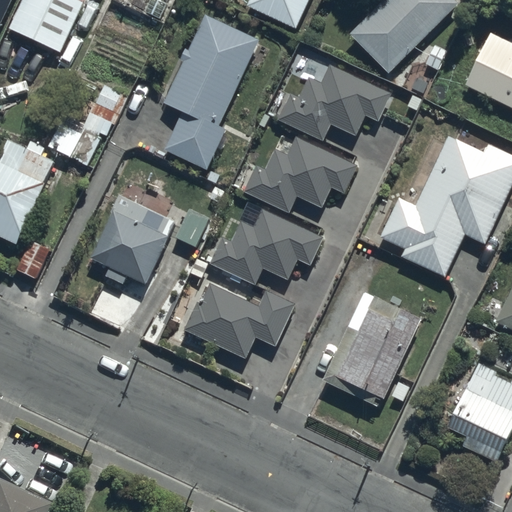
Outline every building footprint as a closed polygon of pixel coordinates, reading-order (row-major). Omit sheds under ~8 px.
[(0,0),(0,25),(12,0),(0,0)] [(63,57),(85,7),(69,0),(22,0),(8,33),(63,57)] [(313,0),(253,0),(249,10),(298,33),(313,0)] [(460,7),(452,0),(384,0),(349,36),(392,77),(460,7)] [(262,44),(207,17),(190,53),(185,50),(179,62),(184,64),(164,107),(184,116),(167,152),(210,173),(229,133),(222,129),(262,44)] [(511,46),(491,37),(468,89),(511,109),(511,46)] [(393,98),(330,68),(321,86),(311,81),(301,102),(293,98),(280,124),(325,145),(333,127),(358,138),(367,119),(380,125),(393,98)] [(105,88),(84,134),(99,141),(102,135),(109,138),(114,127),(116,127),(128,99),(105,88)] [(360,169),(297,140),(289,159),(277,154),(268,173),(259,169),(247,196),(291,216),(298,200),(324,211),(333,191),(347,197),(360,169)] [(485,249),(511,193),(511,158),(490,148),(485,158),(448,140),(416,205),(415,209),(402,203),(384,239),(410,252),(406,259),(448,279),(467,240),(485,249)] [(0,239),(17,248),(47,188),(44,187),(54,166),(9,143),(0,161),(0,239)] [(126,287),(129,280),(148,288),(175,226),(121,202),(95,262),(111,270),(107,279),(126,287)] [(211,222),(190,213),(178,242),(198,251),(211,222)] [(324,242),(262,213),(253,231),(241,226),(232,246),(224,242),(212,268),(257,289),(265,273),(290,284),(300,264),(311,269),(324,242)] [(52,251),(31,242),(17,273),(38,282),(52,251)] [(259,309),(211,286),(188,335),(247,363),(257,340),(277,349),(296,309),(266,294),(259,309)] [(511,291),(497,323),(511,329),(511,291)] [(367,296),(326,385),(377,409),(381,401),(385,403),(423,322),(367,296)] [(511,382),(477,366),(447,430),(470,441),(465,450),(500,466),(511,440),(511,382)] [(0,511),(48,511),(50,509),(0,486),(0,511)]
